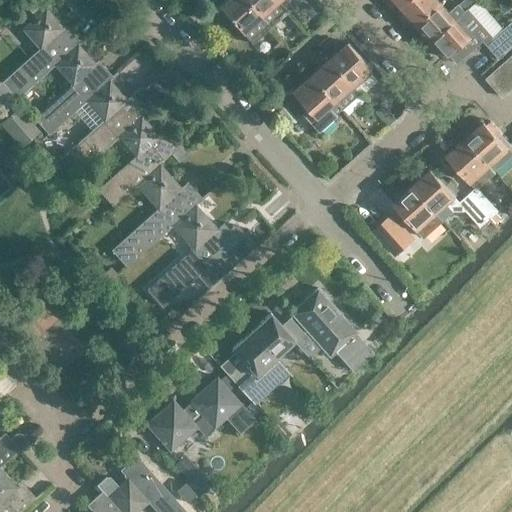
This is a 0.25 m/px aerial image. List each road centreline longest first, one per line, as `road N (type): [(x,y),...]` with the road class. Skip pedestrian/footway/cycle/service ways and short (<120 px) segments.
road 1 (residential): [(66,443),(324,215)]
road 2 (residential): [(324,215),(134,0)]
road 3 (residential): [(324,215),(439,105)]
road 4 (residential): [(439,105),(342,0)]
